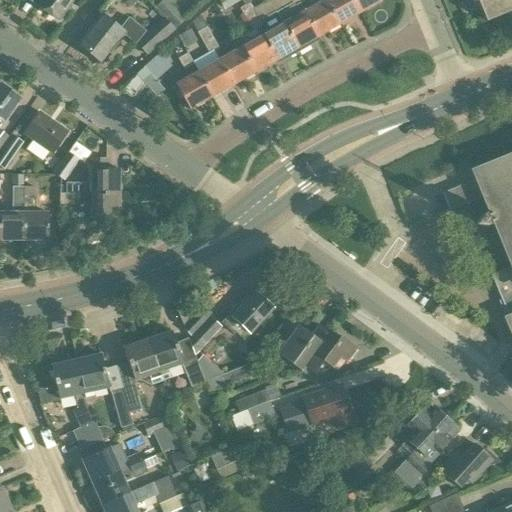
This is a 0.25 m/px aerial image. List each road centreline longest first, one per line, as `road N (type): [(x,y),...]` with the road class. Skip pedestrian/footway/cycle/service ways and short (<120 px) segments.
road 1 (residential): [(511,408),(256,213)]
road 2 (residential): [(186,167),(429,23)]
road 3 (secondary): [(0,311),(170,266),(256,213)]
road 4 (secondary): [(256,213),(355,145),(459,95)]
road 5 (residential): [(186,167),(39,69)]
road 6 (residential): [(68,511),(0,356)]
